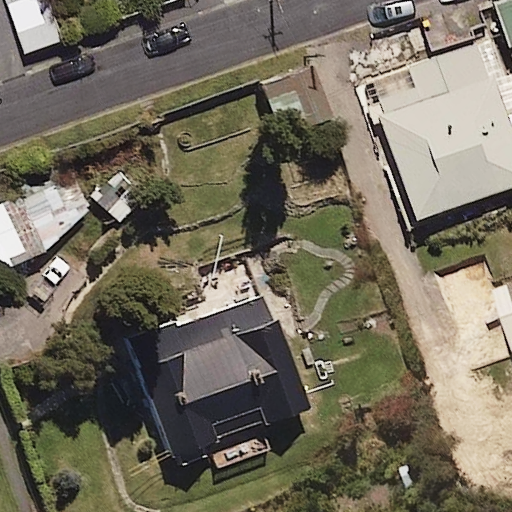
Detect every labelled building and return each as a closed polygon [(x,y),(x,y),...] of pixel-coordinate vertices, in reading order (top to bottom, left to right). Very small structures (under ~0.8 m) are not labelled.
[(58,35),(46,0),(5,0),(21,47),(58,35)] [(511,0),(496,0),(511,40),(511,0)] [(511,116),(511,96),(490,35),(359,82),(405,209),(511,170),(511,135),(506,119),(511,116)] [(319,109),(303,52),(255,66),(271,122),(319,109)] [(0,254),(39,242),(85,204),(73,168),(20,185),(16,174),(0,179),(0,254)] [(142,196),(117,168),(89,193),(114,221),(142,196)] [(511,282),(491,290),(511,350),(511,282)] [(298,403),(259,288),(120,335),(159,450),(199,436),(208,462),(263,444),(254,418),(298,403)]
